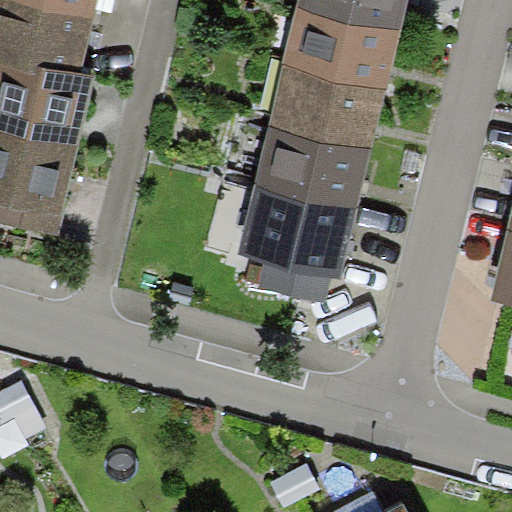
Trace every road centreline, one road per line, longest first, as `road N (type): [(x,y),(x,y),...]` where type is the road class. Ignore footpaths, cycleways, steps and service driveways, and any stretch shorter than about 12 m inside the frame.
road 1 (residential): [(488,0),(384,419)]
road 2 (residential): [(0,315),(384,419)]
road 3 (residential): [(384,419),(511,453)]
